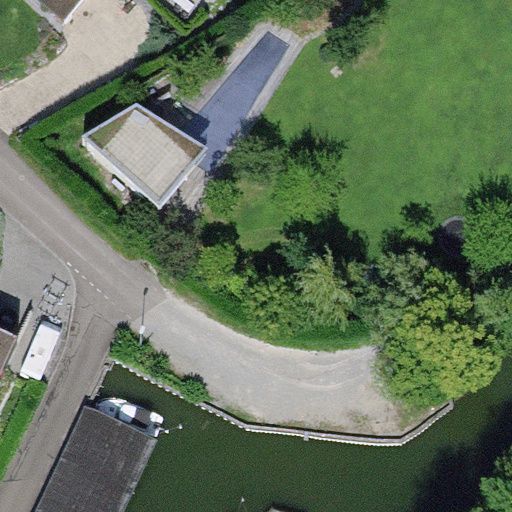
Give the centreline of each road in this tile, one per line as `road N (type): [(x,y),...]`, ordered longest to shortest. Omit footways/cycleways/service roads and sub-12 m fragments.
road 1 (residential): [(126,285),(205,349),(296,388),(391,375),(436,335)]
road 2 (residential): [(126,285),(8,511)]
road 3 (residential): [(0,176),(126,285)]
